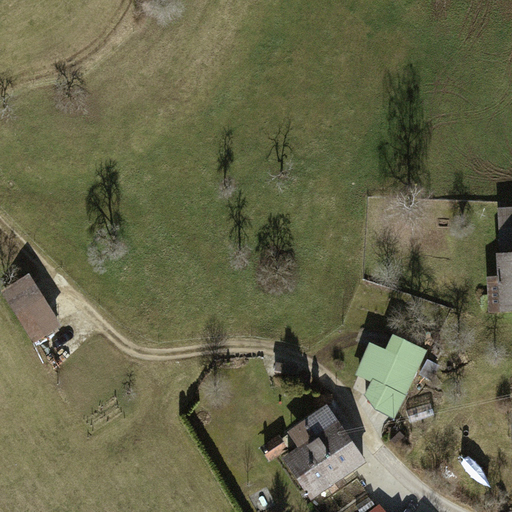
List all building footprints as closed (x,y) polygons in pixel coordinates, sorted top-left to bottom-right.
[(511,205),(501,206),(506,274),(493,275),(496,313),(511,312),(511,205)] [(49,295),(22,311),(43,344),(70,328),(49,295)] [(425,366),(392,351),(370,398),(403,413),(425,366)] [(306,447),(291,457),(318,499),(373,463),(334,404),(295,430),(306,447)] [(285,434),(267,445),(277,461),(295,450),(285,434)] [(393,511),(385,503),(374,511),(393,511)]
